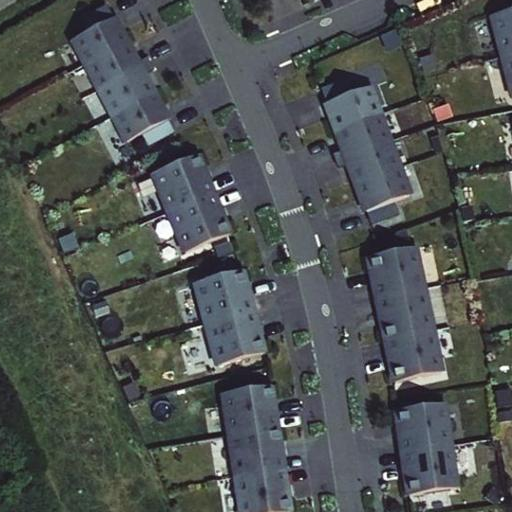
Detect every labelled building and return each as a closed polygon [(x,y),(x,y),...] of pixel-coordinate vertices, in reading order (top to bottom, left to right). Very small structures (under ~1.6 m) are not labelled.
[(106,10),(77,26),(83,37),(112,22),(106,10)] [(511,11),(489,17),(500,59),(511,56),(511,11)] [(83,37),(73,43),(86,69),(127,47),(120,34),(113,21),(112,22),(83,37)] [(127,47),(86,69),(99,94),(140,72),(137,67),(132,56),(127,47)] [(511,56),(500,59),(511,101),(511,100),(511,56)] [(431,60),(419,63),(422,76),(438,72),(436,63),(431,60)] [(147,62),(137,67),(140,72),(143,78),(153,73),(147,62)] [(143,78),(140,72),(99,94),(112,119),(153,97),(148,87),(143,78)] [(321,94),(326,106),(357,95),(352,82),(321,94)] [(331,123),(335,134),(378,118),(368,91),(357,95),(326,106),(325,106),(331,123)] [(159,108),(153,97),(112,119),(126,145),(137,139),(166,124),(167,123),(159,108)] [(378,118),(335,134),(339,145),(342,154),(344,161),(388,145),(378,118)] [(172,136),(166,124),(137,139),(143,151),(172,136)] [(388,145),(344,161),(347,167),(351,180),(354,187),(397,171),(388,145)] [(337,171),(347,167),(344,161),(342,154),(332,158),(337,171)] [(196,157),(154,174),(170,214),(212,197),(202,172),(196,157)] [(396,203),(408,199),(397,171),(354,187),(359,201),(364,215),(365,215),(396,203)] [(212,197),(170,214),(186,254),(228,237),(221,219),(212,197)] [(370,227),(401,216),(396,203),(365,215),(370,227)] [(411,250),(366,259),(370,280),(375,302),(420,292),(411,250)] [(240,272),(196,283),(207,325),(251,313),(246,295),(240,272)] [(378,320),(383,343),(428,333),(420,292),(375,302),(378,320)] [(251,313),(207,325),(217,367),(262,355),(257,335),(251,313)] [(428,333),(383,343),(388,366),(392,385),(437,375),(428,333)] [(268,386),(222,393),(228,436),(274,429),(271,407),(268,386)] [(439,405),(393,411),(396,434),(399,454),(445,448),(439,405)] [(274,429),(228,436),(234,477),(280,471),(277,452),(274,429)] [(445,448),(399,454),(403,479),(405,497),(451,490),(445,448)] [(280,471),(234,477),(239,511),(285,511),(283,492),(280,471)]
